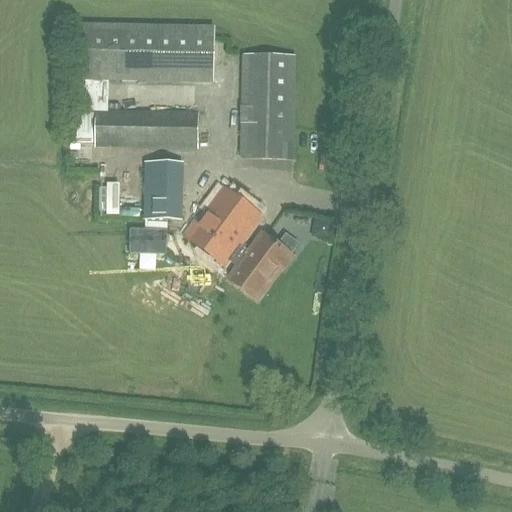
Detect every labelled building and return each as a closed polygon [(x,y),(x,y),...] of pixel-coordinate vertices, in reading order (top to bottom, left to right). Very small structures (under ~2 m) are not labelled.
[(213,29),(80,27),(79,81),(213,83),(213,29)] [(243,56),(241,158),(292,160),(294,57),(243,56)] [(231,81),(228,63),(215,65),(218,82),(231,81)] [(198,149),(198,114),(95,112),(94,147),(198,149)] [(182,164),(145,164),(144,220),(181,220),(182,164)] [(199,228),(189,242),(223,268),(229,260),(240,246),(261,217),(223,190),(197,226),(199,228)] [(239,267),(229,280),(257,300),(276,274),(281,267),(284,269),(293,257),(263,234),(249,253),(240,246),(229,260),(239,267)]
